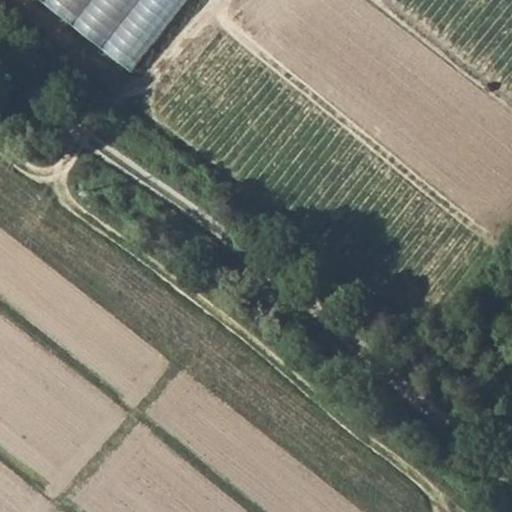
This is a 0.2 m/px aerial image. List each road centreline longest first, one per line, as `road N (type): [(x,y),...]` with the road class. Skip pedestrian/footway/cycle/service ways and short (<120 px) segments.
road 1 (track): [(511,475),(0,76)]
road 2 (track): [(511,321),(436,416)]
